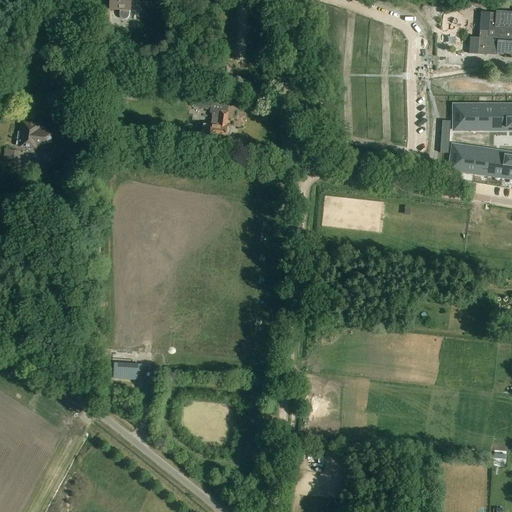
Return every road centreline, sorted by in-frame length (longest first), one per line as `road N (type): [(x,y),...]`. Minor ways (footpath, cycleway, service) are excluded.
road 1 (residential): [(511,202),(306,173),(293,154),(287,102),(294,0)]
road 2 (track): [(274,511),(306,173)]
road 3 (unclassified): [(220,511),(0,333)]
